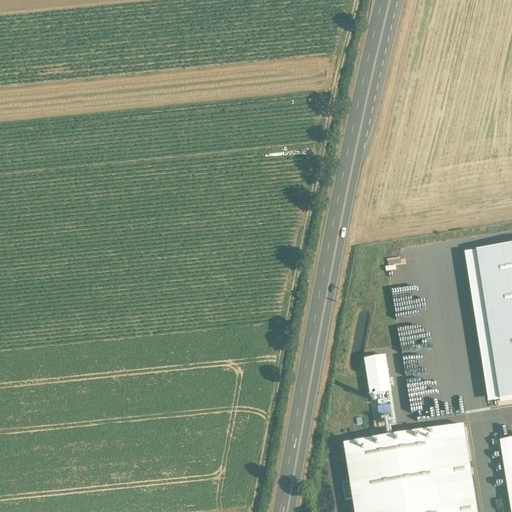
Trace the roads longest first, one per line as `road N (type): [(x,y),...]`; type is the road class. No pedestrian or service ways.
road 1 (trunk): [(387,0),(285,511)]
road 2 (track): [(355,0),(254,511)]
